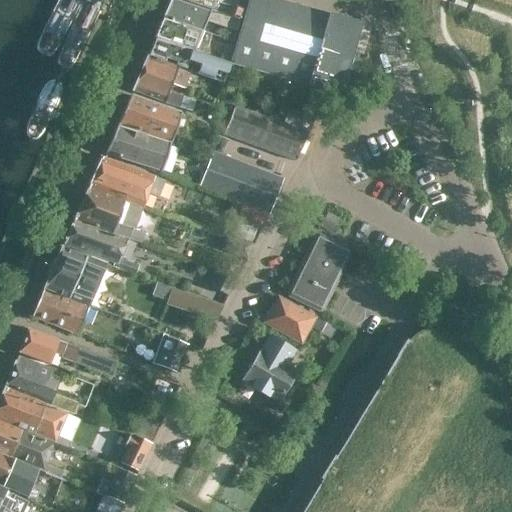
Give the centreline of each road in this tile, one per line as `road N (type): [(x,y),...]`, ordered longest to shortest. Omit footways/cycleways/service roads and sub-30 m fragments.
road 1 (residential): [(0,355),(155,0)]
road 2 (residential): [(131,511),(301,175)]
road 3 (residential): [(289,511),(441,253)]
road 4 (residential): [(441,253),(301,175)]
road 5 (unclassified): [(474,241),(411,96)]
road 6 (residential): [(301,175),(342,129),(411,96)]
